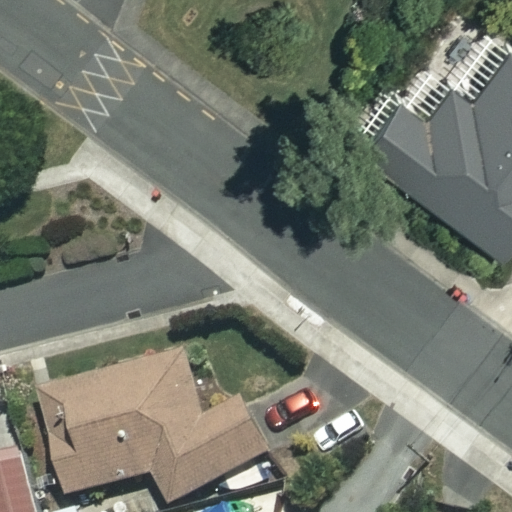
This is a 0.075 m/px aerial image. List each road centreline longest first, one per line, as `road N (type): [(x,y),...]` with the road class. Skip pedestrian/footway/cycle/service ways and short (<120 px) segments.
road 1 (residential): [(0,6),(255,202)]
road 2 (residential): [(255,202),(511,384)]
road 3 (residential): [(0,323),(138,285),(204,250),(255,202)]
